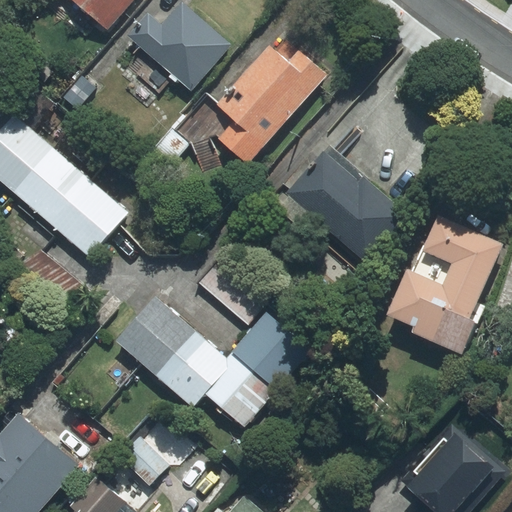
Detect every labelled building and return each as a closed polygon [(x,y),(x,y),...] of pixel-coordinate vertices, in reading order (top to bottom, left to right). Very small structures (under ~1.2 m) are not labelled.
[(142,0),(82,0),(117,29),(142,0)] [(170,25),(159,16),(139,39),(199,91),(238,46),(190,3),(170,25)] [(287,33),(227,105),(211,125),(230,141),(259,166),(336,74),(287,33)] [(110,87),(90,69),(63,100),(82,117),(110,87)] [(0,92),(0,172),(97,260),(137,215),(0,92)] [(198,145),(181,128),(162,146),(180,164),(198,145)] [(363,165),(356,172),(330,151),(293,195),(297,198),(287,210),(307,227),(317,215),(376,264),(414,220),(398,207),(404,199),(363,165)] [(143,183),(120,161),(105,178),(128,199),(143,183)] [(399,313),(427,326),(423,334),(473,357),(477,348),(479,349),(492,319),(487,317),(492,305),(489,304),(511,251),(511,245),(444,215),(399,313)] [(101,291),(48,249),(6,280),(63,325),(77,320),(77,306),(101,291)] [(225,259),(204,283),(253,328),(275,305),(225,259)] [(126,341),(202,408),(212,396),(222,405),(219,408),(246,431),(248,429),(252,432),(322,352),(276,311),(234,359),(165,297),(126,341)] [(49,511),(91,464),(86,460),(95,450),(72,430),(63,440),(30,411),(10,434),(0,425),(0,511),(49,511)] [(425,466),(421,463),(405,481),(429,502),(420,511),(479,511),(511,474),(511,472),(456,423),(428,456),(431,459),(425,466)] [(179,466),(145,435),(123,458),(157,489),(179,466)] [(142,511),(103,476),(75,508),(80,511),(142,511)] [(224,511),(271,511),(251,494),(236,511),(230,506),(224,511)]
